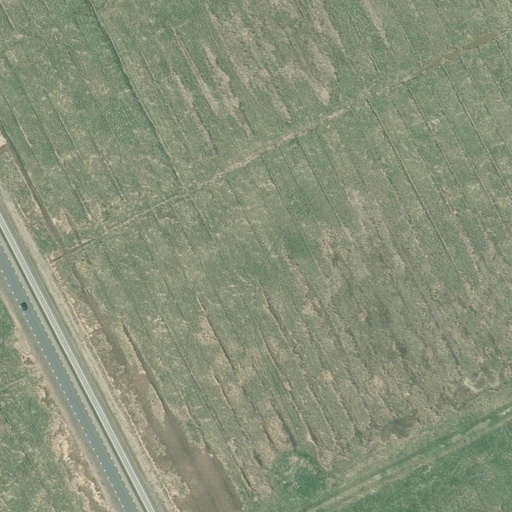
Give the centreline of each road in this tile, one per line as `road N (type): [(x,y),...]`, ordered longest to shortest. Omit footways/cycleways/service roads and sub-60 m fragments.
road 1 (primary): [(131,511),(0,256)]
road 2 (track): [(312,511),(511,409)]
